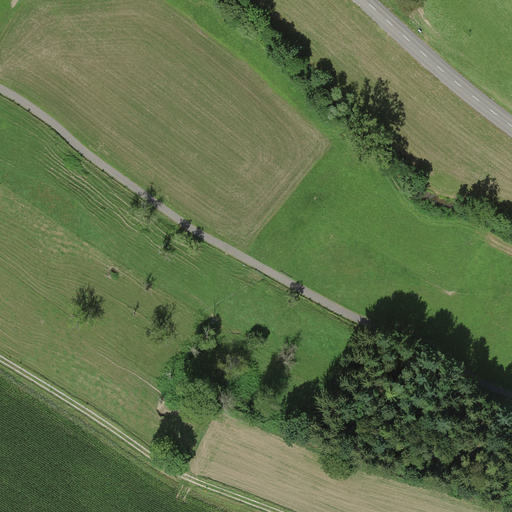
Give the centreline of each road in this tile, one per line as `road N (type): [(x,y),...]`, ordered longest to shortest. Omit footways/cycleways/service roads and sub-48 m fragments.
road 1 (track): [(0,89),(186,227),(511,397)]
road 2 (track): [(0,360),(161,465),(275,511)]
road 3 (tertiary): [(511,123),(364,0)]
